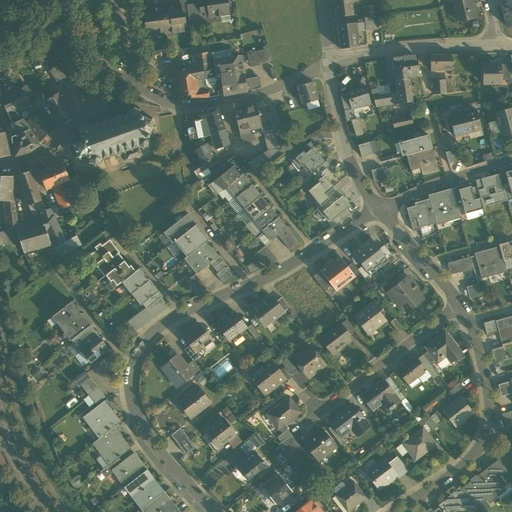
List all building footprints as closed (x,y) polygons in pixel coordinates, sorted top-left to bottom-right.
[(184,14),(188,14),(187,5),(185,0),(184,0),(179,1),(180,5),(182,15),(184,14)] [(216,16),(219,18),(221,15),(227,14),(226,7),(230,7),(229,0),(207,0),(208,2),(204,2),(205,11),(209,11),(210,16),(216,16)] [(333,0),(336,18),(353,16),(351,4),(362,3),(362,0),(361,0),(333,0)] [(454,0),(460,22),(477,18),(472,0),(454,0)] [(511,1),(511,2),(502,4),(505,15),(504,15),(508,27),(511,26),(511,1)] [(198,3),(187,5),(188,14),(189,23),(201,21),(200,12),(198,3)] [(180,5),(162,7),(166,33),(184,31),(183,26),(183,21),(185,21),(184,14),(182,15),(180,5)] [(363,6),(365,18),(374,17),(373,5),(363,6)] [(148,35),(166,33),(162,7),(145,9),(146,19),(144,19),(145,26),(147,26),(148,31),(148,35)] [(364,18),(366,31),(379,29),(377,16),(374,17),(365,18),(364,18)] [(337,26),(340,49),(349,48),(358,46),(355,23),(337,26)] [(232,49),(224,50),(225,58),(230,57),(233,57),(232,49)] [(224,50),(211,53),(213,60),(225,58),(224,50)] [(193,62),(194,66),(195,66),(214,62),(213,60),(211,53),(211,51),(192,55),(193,62)] [(254,60),(256,68),(272,64),(269,51),(254,54),(253,54),(254,60)] [(221,80),(223,95),(246,91),(245,82),(246,82),(245,79),(244,74),(241,55),(233,57),(230,57),(233,76),(221,78),(221,80)] [(414,55),(403,56),(406,77),(418,75),(414,55)] [(430,55),(430,71),(434,71),(434,69),(451,68),(451,55),(430,55)] [(391,58),(395,81),(406,79),(406,77),(403,56),(391,58)] [(216,80),(221,80),(221,78),(233,76),(230,57),(225,58),(213,60),(214,62),(216,80)] [(213,78),(213,81),(216,80),(214,62),(195,66),(196,79),(210,76),(210,78),(213,78)] [(483,65),(483,84),(495,83),(495,81),(501,80),(501,65),(501,64),(483,65)] [(49,71),(61,88),(69,82),(57,65),(49,71)] [(501,65),(501,80),(511,80),(507,65),(501,65)] [(208,90),(206,90),(198,91),(197,82),(196,79),(195,66),(194,66),(171,71),(174,95),(175,97),(189,95),(190,95),(191,97),(192,99),(202,98),(209,97),(208,90)] [(355,78),(358,88),(365,86),(362,76),(355,78)] [(249,82),(250,90),(260,88),(258,77),(245,79),(246,82),(249,82)] [(408,78),(406,79),(395,81),(396,93),(392,93),(393,104),(412,101),(408,78)] [(433,81),(434,94),(452,92),(452,88),(445,89),(444,80),(433,81)] [(205,81),(197,82),(198,91),(206,90),(205,81)] [(297,86),(303,104),(318,100),(312,82),(297,86)] [(25,85),(21,90),(31,100),(36,96),(25,85)] [(351,109),(353,109),(370,105),(369,100),(365,86),(358,88),(346,92),(347,92),(351,109)] [(19,88),(7,94),(1,97),(0,98),(3,104),(12,124),(19,121),(13,107),(23,103),(25,107),(33,103),(31,100),(21,90),(19,88)] [(371,90),(376,107),(393,104),(392,93),(379,95),(377,88),(371,90)] [(340,94),(344,111),(351,109),(347,92),(340,94)] [(71,114),(64,103),(61,97),(58,93),(45,101),(58,122),(71,114)] [(66,94),(61,97),(64,103),(69,100),(66,94)] [(262,128),(270,126),(268,117),(263,101),(256,103),(262,128)] [(233,108),(242,140),(253,137),(252,134),(262,131),(262,128),(256,103),(255,102),(233,108)] [(93,166),(95,166),(95,164),(98,163),(100,165),(101,164),(99,162),(101,159),(102,162),(110,159),(109,156),(115,154),(116,157),(124,154),(126,159),(125,159),(125,160),(126,160),(126,161),(128,160),(127,160),(133,158),(134,158),(135,158),(134,157),(141,155),(141,156),(142,155),(142,154),(141,154),(140,149),(139,146),(142,148),(141,150),(143,150),(143,147),(146,147),(148,148),(149,147),(147,145),(149,142),(151,142),(151,141),(149,141),(148,138),(150,137),(149,135),(148,133),(149,133),(150,135),(152,134),(150,132),(152,127),(155,127),(155,126),(152,126),(151,121),(153,119),(151,118),(150,120),(145,117),(145,115),(143,115),(143,118),(142,116),(142,114),(140,114),(139,111),(141,110),(140,108),(137,110),(135,108),(135,106),(134,106),(134,108),(130,109),(129,108),(128,109),(129,110),(128,113),(127,111),(125,111),(126,113),(120,115),(119,113),(118,114),(118,116),(113,118),(112,116),(111,116),(111,118),(106,120),(105,118),(103,119),(104,121),(98,123),(97,121),(96,121),(97,123),(91,125),(90,123),(89,124),(90,126),(87,125),(87,123),(86,122),(85,125),(82,126),(81,124),(80,125),(81,127),(80,130),(78,129),(77,131),(80,131),(81,135),(79,136),(80,137),(81,139),(74,142),(73,140),(71,141),(72,143),(72,144),(70,145),(71,147),(73,146),(77,155),(75,156),(76,158),(78,157),(78,158),(79,160),(80,159),(81,159),(80,157),(86,154),(87,156),(86,158),(89,158),(90,161),(88,163),(89,164),(91,163),(94,164),(93,166)] [(195,127),(197,139),(204,137),(211,135),(210,135),(225,130),(221,116),(218,108),(193,112),(195,127)] [(346,121),(351,120),(351,119),(355,119),(353,109),(351,109),(344,111),(346,121)] [(25,123),(40,142),(55,129),(52,126),(53,126),(42,110),(25,123)] [(449,117),(454,136),(455,136),(454,133),(467,129),(468,132),(481,129),(476,110),(449,117)] [(501,133),(504,134),(511,132),(511,130),(511,129),(511,128),(511,110),(507,112),(507,110),(495,113),(501,133)] [(270,126),(272,132),(272,133),(275,133),(280,131),(275,115),(268,117),(270,126)] [(392,119),(394,128),(412,124),(411,116),(392,119)] [(360,117),(355,119),(351,119),(351,120),(356,136),(362,134),(358,122),(361,121),(360,117)] [(15,131),(16,131),(19,129),(22,133),(29,129),(23,120),(19,121),(12,124),(15,131)] [(187,129),(190,140),(197,139),(195,127),(187,129)] [(15,154),(15,156),(29,152),(39,145),(29,129),(22,133),(18,134),(11,137),(12,144),(15,154)] [(213,142),(215,149),(230,144),(225,130),(210,135),(211,135),(212,138),(213,142)] [(264,134),(268,149),(268,150),(279,149),(275,133),(272,133),(272,132),(264,134)] [(0,157),(9,155),(4,133),(0,133),(0,157)] [(401,142),(404,155),(406,155),(431,148),(428,134),(401,142)] [(375,140),(369,142),(372,153),(378,152),(375,140)] [(301,149),(303,151),(305,153),(311,148),(314,146),(310,141),(301,149)] [(369,142),(363,144),(367,155),(372,153),(369,142)] [(200,162),(204,170),(207,168),(216,162),(207,143),(195,150),(200,160),(199,161),(200,162)] [(361,157),(367,155),(363,144),(358,145),(361,157)] [(317,168),(323,163),(316,154),(311,148),(305,153),(303,151),(295,158),(302,167),(304,165),(311,173),(317,168)] [(420,167),(422,175),(438,170),(431,148),(406,155),(411,170),(411,167),(419,165),(420,167)] [(280,154),(279,149),(268,150),(268,149),(248,162),(257,173),(280,154)] [(445,152),(448,164),(458,161),(455,150),(445,152)] [(323,163),(325,162),(317,153),(316,154),(323,163)] [(302,167),(295,158),(291,161),(300,172),(304,169),(312,179),(314,178),(321,173),(317,168),(311,173),(304,165),(302,167)] [(325,162),(323,163),(317,168),(321,173),(326,168),(330,165),(326,160),(325,162)] [(207,168),(210,173),(219,167),(221,166),(218,161),(216,162),(207,168)] [(192,167),(196,175),(204,170),(200,162),(192,167)] [(62,163),(51,167),(39,172),(46,190),(51,188),(61,210),(67,207),(76,203),(75,200),(85,196),(85,195),(73,178),(70,180),(62,163)] [(223,190),(226,187),(240,176),(232,167),(215,180),(223,190)] [(382,167),(377,169),(380,180),(386,179),(382,167)] [(314,178),(318,183),(319,182),(318,180),(324,175),(329,181),(334,178),(326,168),(321,173),(314,178)] [(374,182),(380,180),(377,169),(371,171),(374,182)] [(19,182),(27,205),(36,203),(42,200),(41,200),(31,170),(18,175),(19,182)] [(226,187),(235,198),(252,184),(243,174),(240,176),(226,187)] [(478,190),(480,197),(489,194),(487,189),(493,187),(495,193),(504,191),(502,185),(499,174),(481,179),(483,188),(478,190)] [(319,182),(318,183),(308,191),(320,205),(329,198),(325,194),(333,187),(329,181),(324,175),(318,180),(319,182)] [(0,200),(5,201),(13,201),(11,194),(13,176),(0,176),(0,200)] [(475,180),(477,186),(478,190),(483,188),(481,179),(475,180)] [(338,183),(333,187),(325,194),(329,198),(331,196),(341,189),(341,188),(338,183)] [(508,183),(502,185),(504,191),(506,201),(511,198),(511,195),(508,183)] [(235,198),(244,209),(260,195),(252,184),(235,198)] [(457,207),(463,205),(458,189),(464,188),(463,185),(451,188),(452,189),(457,207)] [(477,186),(471,188),(474,199),(480,198),(480,197),(478,190),(477,186)] [(465,213),(483,208),(483,207),(480,198),(474,199),(471,188),(464,190),(464,188),(458,189),(463,205),(465,213)] [(341,189),(331,196),(335,201),(340,197),(342,196),(344,193),(341,189)] [(436,213),(438,222),(459,216),(457,207),(452,189),(433,194),(435,200),(439,212),(436,213)] [(506,201),(504,191),(495,193),(489,194),(480,197),(480,198),(483,207),(506,201)] [(244,209),(253,219),(269,206),(260,195),(244,209)] [(347,208),(348,207),(340,197),(335,201),(331,196),(329,198),(320,205),(316,209),(322,216),(325,214),(331,221),(333,220),(347,208)] [(342,196),(340,197),(348,207),(350,206),(342,196)] [(416,218),(419,228),(419,227),(435,223),(429,202),(429,199),(414,203),(415,206),(406,208),(410,220),(416,218)] [(53,246),(54,247),(66,241),(55,219),(50,209),(45,210),(42,200),(36,203),(42,222),(52,245),(53,246)] [(429,202),(435,223),(438,222),(436,213),(439,212),(435,200),(429,202)] [(9,229),(15,228),(14,224),(18,223),(13,201),(5,201),(9,229)] [(56,206),(50,209),(55,219),(61,216),(56,206)] [(253,219),(262,230),(278,217),(269,206),(253,219)] [(350,213),(347,208),(333,220),(336,224),(350,213)] [(165,230),(174,241),(196,224),(187,213),(165,230)] [(287,228),(278,217),(262,230),(271,241),(278,235),(287,228)] [(410,220),(413,231),(420,229),(419,227),(419,228),(416,218),(410,220)] [(24,253),(52,245),(42,222),(23,227),(19,225),(18,223),(14,224),(15,228),(20,240),(24,253)] [(174,241),(186,257),(206,241),(203,237),(205,235),(196,224),(174,241)] [(0,232),(0,244),(20,240),(15,228),(9,229),(9,231),(0,232)] [(278,235),(281,240),(291,232),(287,228),(278,235)] [(281,240),(285,245),(294,237),(291,232),(281,240)] [(77,236),(66,241),(54,247),(58,257),(82,245),(77,236)] [(298,242),(294,237),(285,245),(289,249),(298,242)] [(379,249),(371,238),(351,253),(362,266),(369,275),(388,261),(386,258),(379,249)] [(89,255),(95,264),(116,248),(109,240),(102,245),(100,243),(95,247),(96,250),(89,255)] [(218,257),(206,241),(186,257),(199,272),(208,265),(210,263),(218,257)] [(511,241),(499,245),(499,246),(504,261),(511,258),(511,241)] [(256,253),(260,258),(269,250),(265,245),(256,253)] [(379,249),(386,258),(391,255),(384,245),(379,249)] [(506,271),(504,261),(499,246),(474,253),(481,278),(506,271)] [(104,276),(105,275),(124,261),(119,254),(119,253),(116,248),(95,264),(95,265),(104,276)] [(260,258),(263,262),(273,255),(269,250),(260,258)] [(95,264),(89,255),(82,261),(89,269),(95,265),(95,264)] [(276,259),(273,255),(263,262),(267,267),(276,259)] [(395,259),(391,255),(386,258),(388,261),(390,263),(395,259)] [(210,263),(213,268),(223,260),(219,256),(218,257),(210,263)] [(331,285),(335,291),(354,276),(347,266),(339,256),(333,261),(326,267),(326,266),(320,271),(331,285)] [(470,257),(464,258),(468,270),(473,268),(470,257)] [(464,258),(459,260),(462,272),(468,270),(464,258)] [(227,265),(223,260),(213,268),(217,273),(225,266),(227,265)] [(459,260),(453,262),(456,273),(462,272),(459,260)] [(116,286),(121,282),(135,271),(130,265),(128,266),(124,261),(105,275),(110,282),(112,280),(116,286)] [(256,261),(245,263),(247,271),(258,269),(256,261)] [(450,275),(456,273),(453,262),(447,263),(450,275)] [(347,266),(354,276),(359,272),(357,270),(352,263),(347,266)] [(215,274),(219,279),(229,271),(225,266),(217,273),(215,274)] [(364,279),(369,275),(362,266),(357,270),(359,272),(364,279)] [(131,294),(133,292),(148,280),(139,268),(135,271),(121,282),(131,294)] [(233,276),(229,271),(219,279),(223,283),(233,276)] [(320,286),(324,291),(331,285),(320,271),(313,276),(320,286)] [(186,282),(190,287),(199,279),(195,275),(186,282)] [(317,292),(315,290),(305,277),(288,291),(299,306),(317,292)] [(379,288),(385,295),(387,293),(398,284),(394,277),(379,288)] [(408,301),(412,307),(423,299),(416,290),(418,289),(410,277),(404,282),(400,285),(398,284),(387,293),(392,300),(396,300),(403,295),(408,301)] [(149,279),(148,280),(133,292),(142,304),(158,291),(149,279)] [(190,287),(194,291),(203,284),(199,279),(190,287)] [(113,288),(116,286),(112,280),(110,282),(108,283),(113,288)] [(207,289),(203,284),(194,291),(197,296),(207,289)] [(478,284),(472,285),(475,297),(481,295),(478,284)] [(469,299),(475,297),(472,285),(466,287),(469,299)] [(158,291),(142,304),(146,309),(147,307),(149,306),(159,299),(161,297),(162,296),(158,291)] [(403,295),(396,300),(394,302),(398,308),(408,301),(403,295)] [(259,318),(265,325),(283,311),(275,301),(271,296),(252,310),(258,318),(259,318)] [(161,297),(159,299),(166,308),(168,306),(161,297)] [(275,301),(283,311),(289,307),(281,297),(275,301)] [(157,315),(166,308),(159,299),(149,306),(157,315)] [(59,321),(63,327),(81,313),(78,314),(77,308),(72,301),(52,317),(57,323),(59,321)] [(353,316),(366,334),(375,327),(376,329),(386,321),(381,314),(379,316),(377,313),(379,312),(381,310),(373,301),(353,316)] [(149,306),(147,307),(154,317),(157,315),(149,306)] [(146,309),(141,312),(148,322),(154,317),(147,307),(146,309)] [(244,339),(240,333),(246,328),(247,328),(234,311),(216,325),(229,342),(231,340),(236,346),(244,339)] [(137,316),(134,317),(138,322),(141,327),(144,325),(148,322),(141,312),(137,316)] [(70,340),(72,339),(90,325),(92,323),(86,315),(84,317),(81,313),(63,327),(61,329),(70,340)] [(498,331),(501,340),(511,337),(511,316),(495,321),(498,331)] [(57,323),(52,317),(46,321),(51,327),(57,323)] [(127,323),(131,328),(138,322),(134,317),(127,323)] [(390,322),(398,332),(403,328),(395,318),(390,322)] [(347,332),(349,334),(355,330),(346,319),(346,320),(340,324),(346,332),(347,332)] [(495,320),(489,321),(492,333),(498,331),(495,321),(495,320)] [(487,334),(492,333),(489,321),(483,323),(487,334)] [(141,327),(138,322),(131,328),(134,332),(141,327)] [(190,345),(196,352),(197,352),(212,340),(199,324),(183,336),(190,345)] [(246,328),(256,341),(261,337),(251,324),(247,328),(246,328)] [(321,339),(331,352),(336,348),(337,349),(339,349),(341,347),(342,345),(349,340),(345,334),(344,334),(344,331),(346,332),(340,324),(335,328),(334,326),(330,330),(331,331),(321,339)] [(78,345),(81,351),(99,337),(90,325),(72,339),(75,344),(77,346),(78,345)] [(446,356),(451,363),(462,353),(445,331),(425,347),(428,351),(436,362),(441,358),(442,359),(446,356)] [(108,349),(99,337),(81,351),(89,362),(90,363),(108,349)] [(74,356),(80,351),(77,346),(75,344),(68,349),(74,357),(74,356)] [(183,350),(192,360),(193,361),(200,356),(197,352),(196,352),(190,345),(183,350)] [(293,358),(308,377),(324,365),(310,346),(303,351),(303,352),(301,354),(300,353),(293,358)] [(502,347),(497,348),(500,360),(506,358),(502,347)] [(494,361),(500,360),(497,348),(491,350),(494,361)] [(81,351),(80,351),(74,356),(82,367),(89,362),(81,351)] [(428,351),(422,355),(431,366),(436,362),(428,351)] [(176,386),(177,387),(192,375),(193,374),(186,365),(178,355),(161,367),(171,379),(174,376),(180,384),(176,386)] [(434,369),(431,366),(422,355),(418,358),(422,364),(419,365),(424,372),(426,370),(428,373),(434,369)] [(99,363),(103,368),(112,361),(109,356),(99,363)] [(396,370),(410,388),(420,380),(417,377),(424,372),(419,365),(422,364),(418,358),(415,356),(396,370)] [(281,362),(285,367),(290,374),(297,369),(287,357),(281,362)] [(203,374),(193,361),(192,360),(186,365),(193,374),(192,375),(196,380),(203,374)] [(249,376),(263,394),(271,388),(272,389),(285,379),(286,379),(280,371),(271,360),(249,376)] [(116,365),(112,361),(103,368),(107,373),(116,365)] [(27,372),(33,380),(41,374),(35,366),(27,372)] [(292,377),(290,374),(285,367),(280,371),(286,379),(285,379),(287,381),(292,377)] [(107,373),(110,377),(116,372),(112,368),(107,373)] [(428,373),(433,379),(438,375),(434,369),(428,373)] [(75,378),(77,380),(87,373),(85,370),(75,378)] [(90,378),(87,373),(77,380),(81,385),(90,378)] [(174,376),(171,379),(176,386),(180,384),(174,376)] [(388,376),(383,380),(392,391),(397,388),(388,376)] [(81,385),(84,390),(94,382),(90,378),(81,385)] [(387,409),(388,411),(390,409),(400,402),(392,391),(383,380),(383,379),(361,396),(371,410),(384,401),(389,408),(387,409)] [(98,387),(94,382),(84,390),(88,395),(88,394),(98,387)] [(501,396),(508,394),(505,382),(497,384),(501,396)] [(447,392),(452,398),(462,390),(458,384),(450,390),(447,392)] [(190,418),(210,403),(197,386),(177,402),(178,402),(180,400),(192,416),(190,418)] [(88,394),(92,399),(101,392),(98,387),(88,394)] [(392,391),(400,402),(405,398),(397,388),(392,391)] [(105,396),(101,392),(92,399),(95,404),(105,396)] [(83,399),(89,407),(94,403),(88,395),(83,399)] [(266,414),(278,429),(300,412),(288,397),(266,414)] [(442,410),(455,427),(473,413),(460,397),(451,404),(451,403),(442,410)] [(94,426),(102,436),(107,432),(117,424),(120,421),(104,400),(97,406),(82,417),(91,429),(94,426)] [(178,402),(190,418),(192,416),(180,400),(178,402)] [(332,425),(341,436),(355,425),(361,432),(368,426),(351,405),(329,422),(332,425)] [(505,425),(510,423),(507,412),(501,413),(505,425)] [(218,447),(227,440),(235,434),(223,418),(205,432),(218,447)] [(422,427),(428,435),(433,431),(423,418),(418,422),(422,428),(422,427)] [(107,432),(111,437),(115,435),(122,429),(117,424),(107,432)] [(327,428),(341,446),(346,442),(341,436),(332,425),(327,428)] [(402,444),(415,460),(435,444),(428,435),(422,427),(422,428),(402,444)] [(170,435),(178,444),(187,437),(180,428),(170,435)] [(303,442),(318,461),(328,453),(325,450),(332,445),(320,429),(303,442)] [(277,437),(281,442),(291,435),(287,430),(277,437)] [(111,437),(107,432),(102,436),(92,444),(101,456),(104,453),(111,463),(118,457),(130,448),(122,438),(119,440),(115,435),(111,437)] [(241,441),(235,434),(227,440),(232,447),(241,441)] [(282,451),(285,455),(299,445),(291,435),(277,446),(282,451)] [(195,447),(187,437),(178,444),(185,454),(195,447)] [(244,473),(248,478),(263,466),(259,461),(260,460),(253,451),(236,465),(242,474),(244,473)] [(124,486),(127,485),(146,470),(147,469),(134,453),(122,462),(112,470),(124,486)] [(397,456),(387,464),(391,468),(400,461),(397,456)] [(108,465),(112,470),(122,462),(118,457),(111,463),(108,465)] [(396,474),(391,468),(387,464),(384,459),(366,473),(378,488),(396,474)] [(498,460),(493,464),(501,474),(506,470),(498,460)] [(391,468),(396,474),(398,477),(407,470),(400,461),(391,468)] [(496,478),(501,474),(493,464),(488,468),(496,478)] [(489,503),(497,497),(505,490),(503,487),(496,478),(488,468),(461,489),(473,504),(483,496),(489,503)] [(147,469),(146,470),(157,484),(158,483),(147,469)] [(141,508),(143,506),(161,493),(156,486),(159,484),(158,483),(157,484),(146,470),(127,485),(136,497),(134,498),(141,508)] [(71,488),(80,485),(76,475),(67,478),(71,488)] [(287,495),(292,491),(290,489),(279,475),(262,488),(275,504),(287,495)] [(334,495),(347,511),(366,497),(352,481),(334,495)] [(174,505),(159,484),(156,486),(161,493),(162,491),(174,506),(174,505)] [(511,489),(507,484),(503,487),(505,490),(497,497),(499,500),(511,490),(511,489)] [(124,486),(134,498),(136,497),(127,485),(124,486)] [(295,485),(290,489),(292,491),(287,495),(292,500),(301,493),(295,485)] [(472,511),(477,509),(473,504),(461,489),(459,487),(454,491),(457,494),(454,496),(453,495),(433,511),(457,511),(462,509),(464,511),(472,511)] [(162,491),(161,493),(143,506),(147,511),(175,511),(172,508),(175,506),(174,505),(174,506),(162,491)] [(295,511),(321,511),(312,500),(295,511)]
